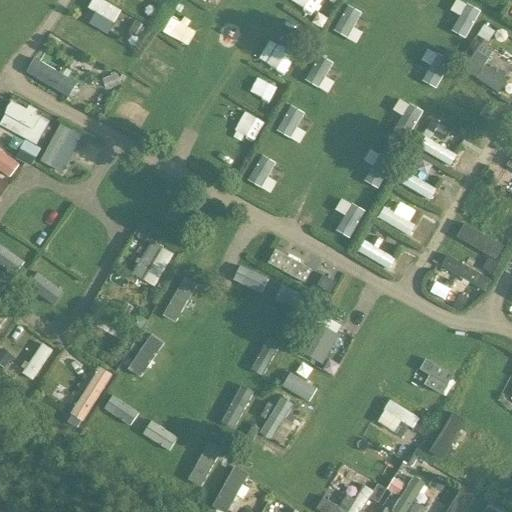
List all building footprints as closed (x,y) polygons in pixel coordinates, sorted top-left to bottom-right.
[(96,11),(90,21),(109,33),(123,9),(106,0),(90,0),(87,6),(96,11)] [(288,0),(310,17),(323,0),(288,0)] [(461,0),(455,0),(450,10),(459,15),(451,30),(466,38),(481,10),(461,0)] [(345,4),(335,31),(350,36),(360,9),(345,4)] [(140,37),(146,24),(135,19),(129,32),(140,37)] [(511,41),(494,31),(488,41),(509,54),(511,49),(511,41)] [(486,63),(493,51),(479,43),(463,70),(500,92),(509,76),(486,63)] [(437,87),(451,60),(427,48),(420,61),(428,65),(421,79),(437,87)] [(334,80),(326,75),(333,62),(319,54),(306,79),(328,91),(334,80)] [(34,56),(26,69),(73,99),(81,86),(34,56)] [(399,97),(393,110),(404,115),(399,124),(412,130),(423,109),(399,97)] [(0,125),(39,142),(50,118),(10,101),(0,123),(0,125)] [(277,131),(300,142),(305,132),(297,128),(305,111),(290,104),(277,131)] [(442,135),(442,122),(428,122),(429,135),(442,135)] [(450,166),(457,154),(425,135),(417,147),(450,166)] [(0,171),(9,179),(21,165),(0,148),(0,171)] [(370,149),(364,159),(374,164),(364,180),(377,188),(393,163),(370,149)] [(278,180),(269,175),(276,162),(262,154),(248,179),(271,192),(278,180)] [(432,200),(439,188),(405,170),(398,182),(432,200)] [(0,195),(8,186),(0,178),(0,195)] [(511,194),(494,187),(489,199),(511,208),(511,194)] [(342,196),(334,209),(344,215),(335,229),(350,238),(366,210),(342,196)] [(412,235),(417,223),(383,206),(377,218),(412,235)] [(508,240),(511,234),(511,225),(496,214),(487,225),(508,240)] [(364,238),(357,251),(390,271),(398,259),(364,238)] [(153,239),(132,273),(155,287),(176,254),(153,239)] [(267,264),(306,282),(314,264),(275,246),(267,264)] [(486,288),(492,276),(446,255),(441,267),(486,288)] [(322,274),(316,288),(331,294),(337,281),(322,274)] [(327,362),(341,323),(315,314),(301,353),(327,362)] [(22,373),(34,380),(54,349),(42,341),(22,373)] [(69,416),(82,424),(113,373),(100,365),(69,416)] [(236,418),(249,425),(266,394),(230,374),(223,388),(246,400),(236,418)] [(511,376),(502,391),(511,396),(511,376)] [(377,424),(408,439),(422,410),(391,395),(377,424)] [(277,442),(297,404),(280,396),(260,434),(277,442)] [(158,417),(137,450),(151,458),(171,425),(158,417)] [(238,511),(249,488),(243,485),(249,472),(232,465),(213,507),(225,511),(238,511)] [(399,494),(411,472),(400,466),(388,488),(399,494)] [(415,475),(388,510),(390,511),(405,511),(427,484),(415,475)] [(346,493),(339,505),(324,496),(317,508),(323,511),(371,511),(385,487),(378,483),(374,491),(362,484),(355,498),(346,493)]
